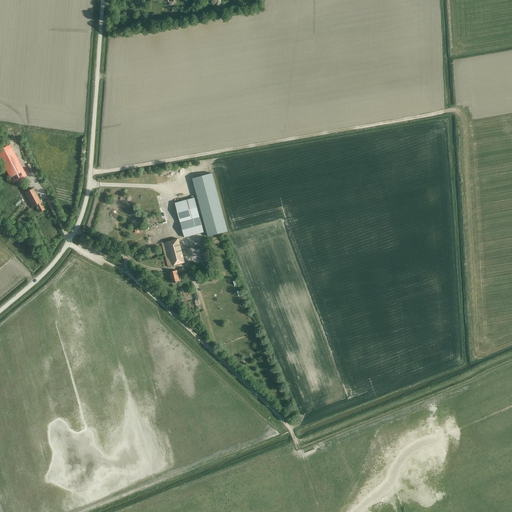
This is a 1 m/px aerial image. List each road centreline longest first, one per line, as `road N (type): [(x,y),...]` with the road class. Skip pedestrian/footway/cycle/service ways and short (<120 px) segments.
road 1 (unclassified): [(0,310),(51,266),(83,209),(102,0)]
road 2 (track): [(296,442),(284,421),(127,273),(123,253)]
